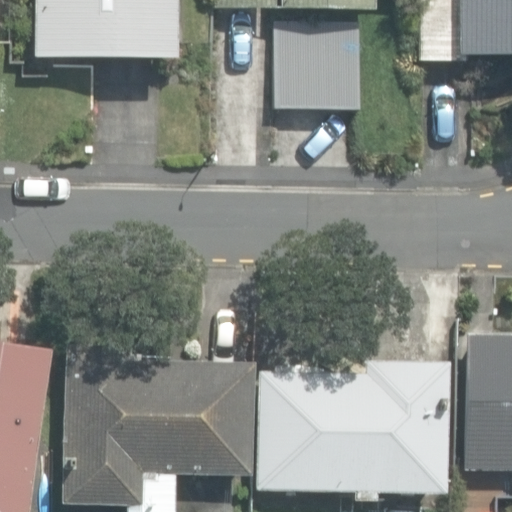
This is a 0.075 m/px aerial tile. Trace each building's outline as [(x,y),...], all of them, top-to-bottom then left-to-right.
[(32,0),(32,59),(171,60),(172,0),(32,0)] [(212,0),(213,9),(271,9),(271,0),(212,0)] [(276,0),(276,9),(371,11),(371,0),(276,0)] [(511,0),(416,0),(416,63),(460,64),(460,56),(511,56),(511,0)] [(272,109),(358,109),(358,23),(272,22),(272,109)] [(511,338),(464,338),(461,470),(511,471),(511,338)] [(0,511),(22,511),(46,351),(0,344),(0,511)] [(121,511),(171,511),(172,475),(247,476),(249,365),(127,362),(127,348),(62,346),(59,505),(121,506),(121,511)] [(349,501),(372,502),(372,494),(441,495),(444,364),(358,362),(358,374),(255,372),(252,491),(349,493),(349,501)]
